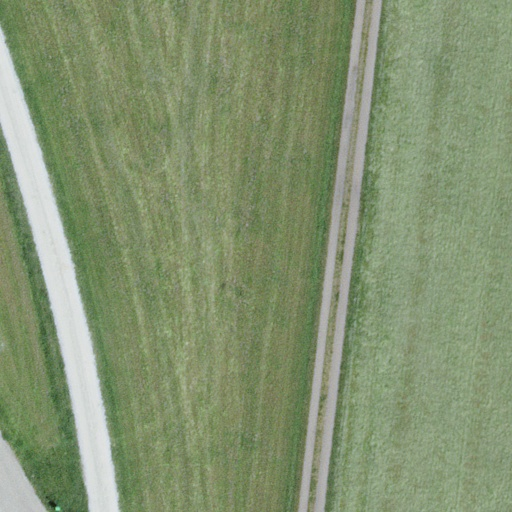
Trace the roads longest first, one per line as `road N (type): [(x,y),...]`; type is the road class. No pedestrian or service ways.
road 1 (track): [(314,511),(367,0)]
road 2 (track): [(101,511),(70,303),(0,84)]
